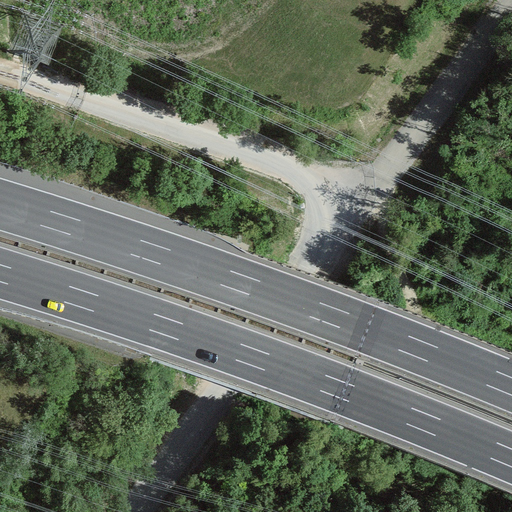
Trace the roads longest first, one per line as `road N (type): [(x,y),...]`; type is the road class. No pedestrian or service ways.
road 1 (motorway): [(0,274),(199,337),(511,458)]
road 2 (motorway): [(511,386),(241,283),(0,204)]
road 3 (track): [(140,511),(350,202)]
road 4 (track): [(0,80),(350,202)]
road 5 (track): [(388,164),(510,0)]
